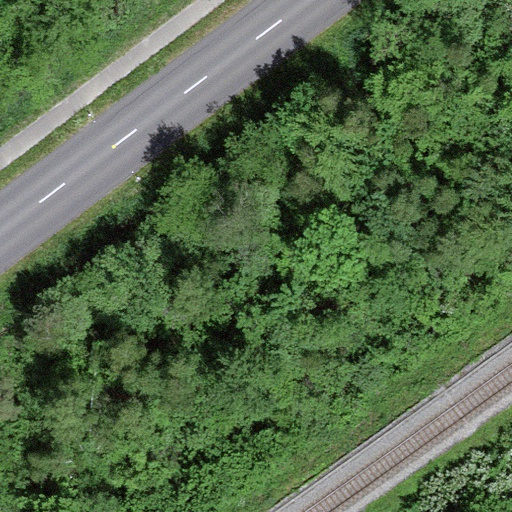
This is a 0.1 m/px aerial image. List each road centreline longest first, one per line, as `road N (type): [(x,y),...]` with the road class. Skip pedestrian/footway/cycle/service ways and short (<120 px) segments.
road 1 (secondary): [(0,230),(306,0)]
road 2 (track): [(272,25),(431,276)]
